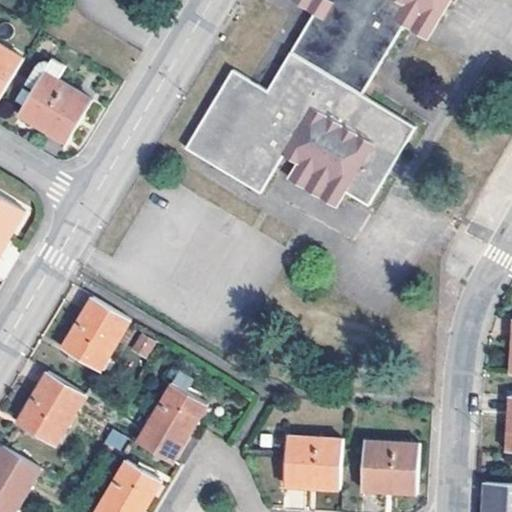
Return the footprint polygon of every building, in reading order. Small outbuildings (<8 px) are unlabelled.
[(332,0),(328,7),(319,2),(272,81),(235,59),(189,137),(223,157),(228,149),(238,155),(233,163),(265,183),(288,145),(303,154),(349,181),(373,195),(392,164),(384,159),(392,147),(400,151),(419,119),(366,88),(409,15),(400,10),(406,0),(415,0),(440,15),(448,0),(332,0)] [(406,0),(400,10),(409,15),(431,29),(440,15),(415,0),(406,0)] [(0,32),(0,91),(27,48),(0,32)] [(64,113),(57,125),(69,132),(95,88),(47,60),(21,103),(37,113),(44,101),(64,113)] [(57,125),(64,113),(44,101),(37,113),(57,125)] [(228,149),(223,157),(233,163),(238,155),(228,149)] [(340,197),(349,181),(303,154),(294,169),(340,197)] [(0,246),(28,202),(0,184),(0,246)] [(132,310),(95,288),(65,340),(102,361),(132,310)] [(130,349),(147,358),(156,340),(139,332),(130,349)] [(50,363),(21,414),(58,437),(88,385),(50,363)] [(175,373),(140,432),(176,453),(211,394),(175,373)] [(346,431),(292,428),(289,461),(310,463),(309,479),(343,481),(346,431)] [(110,429),(104,444),(121,450),(126,436),(110,429)] [(388,466),(387,483),(421,485),(424,435),(370,432),(367,465),(388,466)] [(6,439),(0,448),(0,503),(13,511),(44,461),(6,439)] [(130,450),(95,510),(98,511),(140,511),(164,472),(130,450)] [(288,477),(309,479),(310,463),(289,461),(288,477)] [(366,482),(387,483),(388,466),(367,465),(366,482)] [(491,474),(489,496),(508,496),(508,476),(491,474)] [(489,496),(488,511),(511,511),(511,475),(508,476),(508,496),(489,496)]
